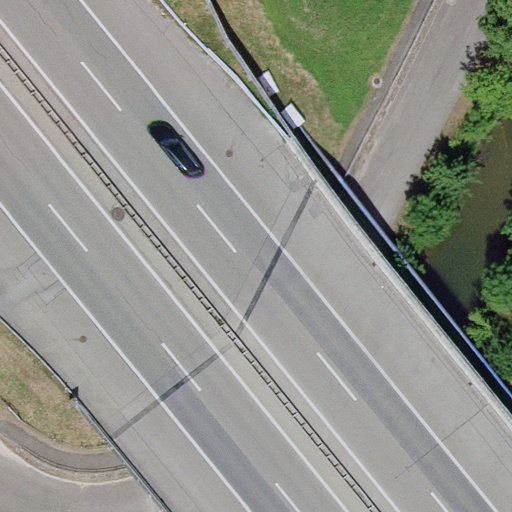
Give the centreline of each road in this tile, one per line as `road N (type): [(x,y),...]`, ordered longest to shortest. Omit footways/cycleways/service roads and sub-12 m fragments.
road 1 (motorway): [(445,511),(29,0)]
road 2 (motorway): [(0,148),(293,511)]
